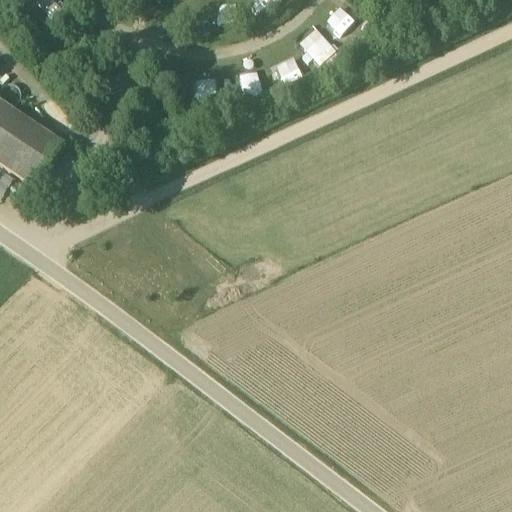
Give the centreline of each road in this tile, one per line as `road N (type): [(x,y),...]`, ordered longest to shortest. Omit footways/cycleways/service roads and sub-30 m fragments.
road 1 (track): [(30,256),(511,30)]
road 2 (unclassified): [(371,511),(0,234)]
road 3 (track): [(135,47),(233,51),(280,37),(320,0)]
